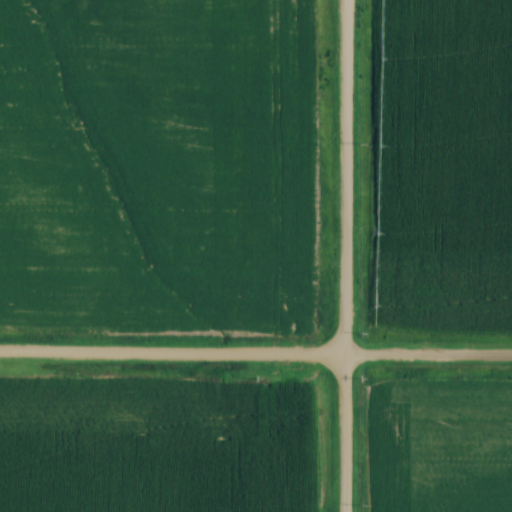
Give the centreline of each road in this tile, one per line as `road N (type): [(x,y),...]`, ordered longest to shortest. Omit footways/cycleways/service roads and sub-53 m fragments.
road 1 (residential): [(511,364),(0,361)]
road 2 (tertiary): [(341,511),(341,0)]
